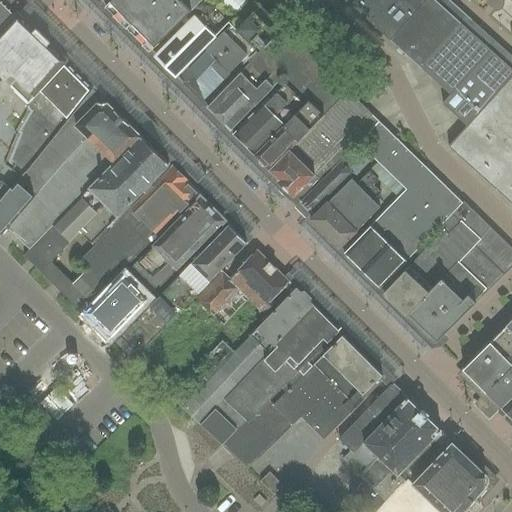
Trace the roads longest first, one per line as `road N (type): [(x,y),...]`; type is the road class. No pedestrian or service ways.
road 1 (unclassified): [(511,460),(49,0)]
road 2 (residential): [(199,511),(180,490),(157,421),(0,263)]
